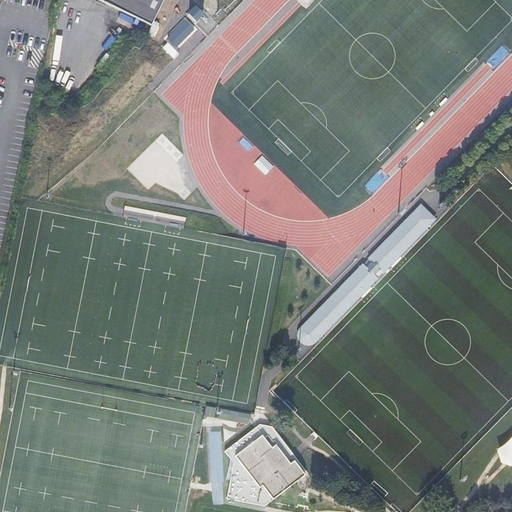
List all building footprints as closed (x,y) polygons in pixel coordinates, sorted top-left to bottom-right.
[(95,0),(151,27),(163,0),(95,0)] [(195,6),(190,18),(203,24),(208,12),(195,6)] [(255,163),(266,174),(274,167),(263,155),(255,163)] [(435,220),(420,205),(299,330),(297,336),(298,341),(301,344),(307,346),(314,345),(435,220)] [(207,408),(205,419),(247,424),(248,414),(207,408)] [(261,424),(225,451),(233,461),(226,499),(264,506),(299,480),(307,474),(272,427),(261,424)] [(496,449),(501,462),(511,466),(511,436),(510,440),(496,449)]
